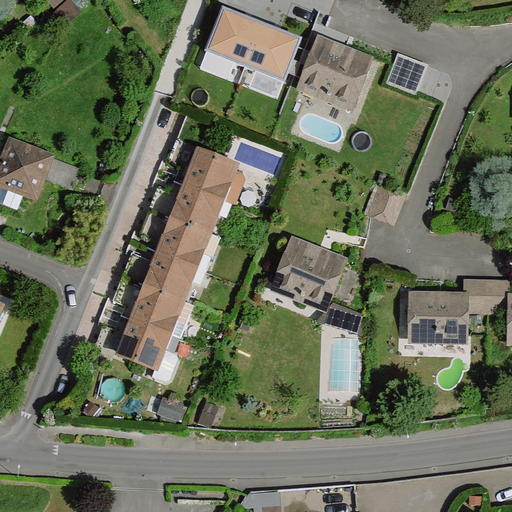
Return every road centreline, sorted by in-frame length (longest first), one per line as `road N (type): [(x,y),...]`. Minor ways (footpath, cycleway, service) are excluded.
road 1 (tertiary): [(17,453),(272,462),(511,440)]
road 2 (residential): [(511,41),(473,55),(401,246),(480,264)]
road 3 (residential): [(199,0),(84,287)]
road 4 (residential): [(84,287),(17,453)]
